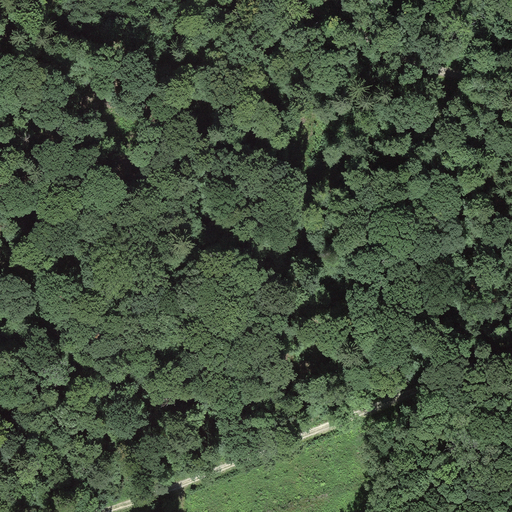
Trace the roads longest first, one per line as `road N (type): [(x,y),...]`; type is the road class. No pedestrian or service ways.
road 1 (track): [(511,357),(361,401),(171,493),(103,511)]
road 2 (track): [(511,78),(434,71),(295,0)]
